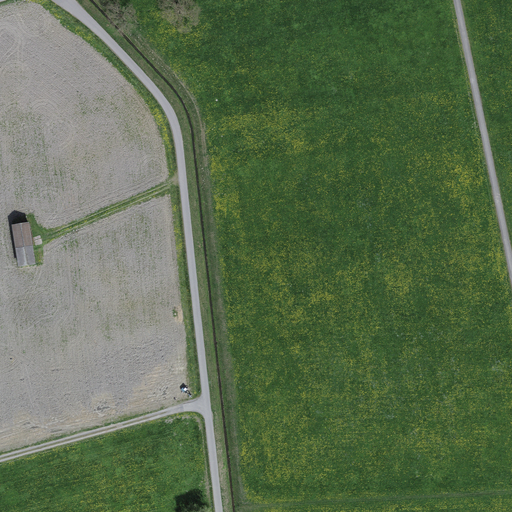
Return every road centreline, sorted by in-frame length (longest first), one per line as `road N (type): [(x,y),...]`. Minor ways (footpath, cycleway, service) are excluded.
road 1 (track): [(206,402),(0,459)]
road 2 (track): [(47,238),(183,181)]
